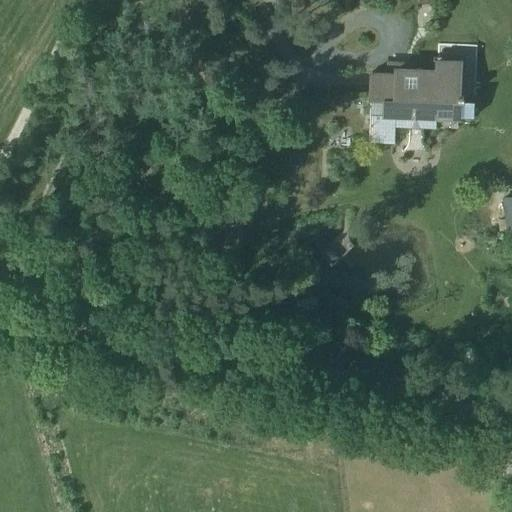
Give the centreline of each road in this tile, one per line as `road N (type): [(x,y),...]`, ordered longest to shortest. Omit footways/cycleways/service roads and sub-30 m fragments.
road 1 (unclassified): [(511,411),(0,313)]
road 2 (track): [(0,160),(80,0)]
